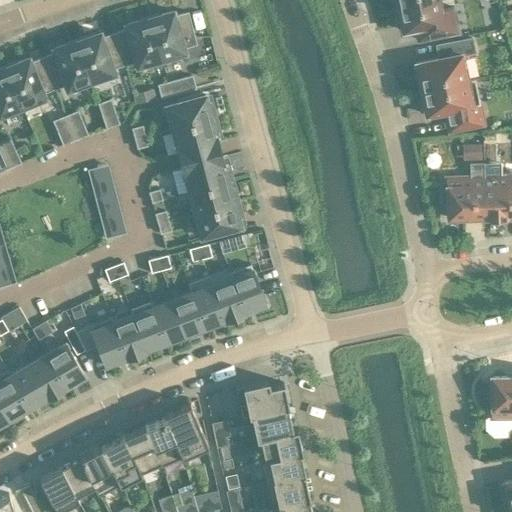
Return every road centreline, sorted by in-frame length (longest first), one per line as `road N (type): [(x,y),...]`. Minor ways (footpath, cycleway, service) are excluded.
road 1 (unknown): [(0,295),(11,299),(83,276),(135,244),(131,163),(257,145)]
road 2 (residential): [(216,0),(310,337)]
road 3 (residential): [(0,479),(88,425),(214,368),(310,337)]
road 4 (residential): [(353,0),(396,131),(423,274)]
road 5 (residential): [(354,511),(310,337)]
road 6 (residential): [(439,346),(473,511)]
road 7 (unknown): [(131,163),(104,141),(0,181)]
road 8 (residential): [(310,337),(431,314)]
